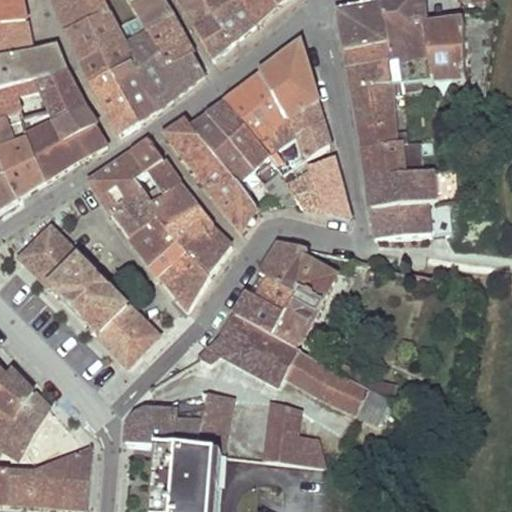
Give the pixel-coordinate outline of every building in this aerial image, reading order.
[(0,0),(0,65),(35,57),(27,25),(22,0),(0,0)] [(55,0),(57,2),(61,15),(97,0),(55,0)] [(113,78),(134,67),(125,49),(116,31),(110,18),(131,7),(127,0),(97,0),(61,15),(70,36),(83,65),(104,56),(113,78)] [(127,0),(131,7),(133,10),(150,0),(127,0)] [(138,19),(149,36),(174,22),(171,16),(161,0),(150,0),(133,10),(138,19)] [(178,0),(181,5),(186,13),(206,0),(178,0)] [(192,26),(198,37),(218,24),(207,0),(206,0),(186,13),(192,26)] [(207,0),(218,24),(234,48),(247,38),(258,29),(239,0),(207,0)] [(239,0),(258,29),(269,20),(280,11),(273,0),(239,0)] [(273,0),(280,11),(292,0),(273,0)] [(381,0),(383,10),(389,49),(392,66),(393,88),(404,87),(423,85),(428,85),(433,85),(429,32),(426,0),(381,0)] [(371,52),(389,49),(383,10),(365,14),(371,52)] [(346,56),(371,52),(365,14),(349,17),(340,19),(343,40),(346,56)] [(160,63),(168,74),(195,59),(178,29),(174,22),(149,36),(163,61),(160,63)] [(198,37),(214,65),(224,56),(234,48),(218,24),(198,37)] [(433,85),(468,85),(467,29),(448,30),(429,32),(433,85)] [(143,86),(157,114),(171,104),(182,95),(168,74),(160,63),(163,61),(149,36),(125,49),(134,67),(143,86)] [(348,72),(392,66),(389,49),(371,52),(346,56),(344,56),(347,66),(348,72)] [(0,95),(69,78),(57,50),(35,57),(0,65),(0,95)] [(264,83),(289,127),(320,107),(314,88),(302,51),(262,80),(264,83)] [(88,75),(94,88),(113,78),(104,56),(83,65),(88,75)] [(168,74),(182,95),(192,88),(206,77),(195,59),(168,74)] [(358,125),(364,154),(398,150),(397,140),(395,110),(394,102),(393,88),(392,66),(348,72),(358,125)] [(113,78),(94,88),(122,138),(141,126),(157,114),(143,86),(134,67),(113,78)] [(87,114),(69,78),(0,95),(0,125),(10,121),(21,115),(24,114),(21,104),(41,99),(49,114),(54,126),(87,114)] [(260,148),(289,127),(264,83),(249,94),(228,110),(247,134),(260,148)] [(405,96),(425,92),(423,85),(404,87),(405,96)] [(393,88),(394,102),(405,100),(405,96),(404,87),(393,88)] [(405,100),(394,102),(395,110),(406,109),(405,100)] [(332,150),(320,107),(289,127),(260,148),(272,161),(280,176),(283,180),(306,167),(332,150)] [(220,115),(210,121),(255,176),(272,161),(260,148),(247,134),(228,110),(220,115)] [(61,140),(66,146),(98,130),(92,122),(87,114),(54,126),(61,140)] [(0,214),(48,186),(30,142),(29,139),(23,122),(21,115),(10,121),(0,125),(0,214)] [(201,127),(193,133),(199,141),(241,189),(259,213),(273,210),(256,188),(254,190),(248,182),(255,176),(210,121),(201,127)] [(208,193),(242,236),(259,213),(241,189),(199,141),(193,133),(188,125),(166,140),(208,193)] [(30,142),(48,186),(57,180),(79,167),(66,146),(61,140),(54,126),(29,139),(30,142)] [(66,146),(79,167),(110,149),(105,140),(98,130),(66,146)] [(409,138),(397,140),(398,150),(402,150),(409,149),(409,138)] [(141,153),(134,158),(148,180),(150,179),(166,167),(152,149),(151,147),(149,147),(141,153)] [(420,178),(423,177),(421,148),(409,149),(402,150),(407,179),(420,178)] [(366,168),(368,182),(407,179),(402,150),(398,150),(364,154),(366,168)] [(92,187),(116,224),(147,198),(144,196),(142,191),(138,187),(142,184),(148,180),(134,158),(118,170),(92,187)] [(327,217),(352,222),(341,184),(335,162),(306,175),(286,185),(300,209),(303,213),(327,217)] [(165,201),(182,189),(174,179),(166,167),(150,179),(156,188),(158,191),(154,194),(161,205),(165,201)] [(280,176),(266,189),(282,208),(300,209),(286,185),(283,180),(280,176)] [(431,208),(437,208),(434,177),(423,177),(420,178),(407,179),(368,182),(371,200),(372,213),(407,210),(431,208)] [(156,188),(144,196),(147,198),(155,210),(161,205),(154,194),(158,191),(156,188)] [(159,225),(168,236),(199,212),(193,203),(182,189),(165,201),(161,205),(155,210),(151,213),(159,225)] [(147,198),(116,224),(122,232),(132,246),(159,225),(151,213),(155,210),(147,198)] [(375,244),(434,239),(446,238),(444,207),(437,208),(431,208),(407,210),(372,213),(373,221),(375,244)] [(199,212),(168,236),(185,256),(213,232),(214,231),(208,223),(199,212)] [(144,261),(162,282),(189,260),(185,256),(168,236),(159,225),(132,246),(132,247),(144,261)] [(213,232),(185,256),(189,260),(210,281),(224,261),(231,250),(213,232)] [(84,323),(131,370),(159,341),(52,233),(23,262),(84,323)] [(176,299),(189,316),(211,282),(210,281),(189,260),(162,282),(176,299)] [(325,308),(339,281),(318,270),(317,272),(305,266),(302,270),(286,292),(299,299),(287,320),(248,299),(242,307),(235,319),(274,342),(300,356),(303,347),(307,349),(327,310),(325,308)] [(286,292),(260,278),(253,291),(248,299),(287,320),(299,299),(286,292)] [(351,315),(340,335),(366,349),(377,330),(351,315)] [(383,428),(393,408),(300,356),(274,342),(235,319),(219,345),(200,363),(213,371),(220,359),(282,393),(287,382),(364,424),(375,429),(383,428)] [(17,426),(36,399),(24,387),(14,376),(8,383),(0,373),(0,416),(17,426)] [(208,394),(204,421),(179,420),(181,407),(166,411),(143,410),(132,416),(127,427),(128,437),(127,449),(160,454),(197,458),(219,461),(224,462),(236,401),(208,394)] [(52,415),(36,399),(17,426),(0,416),(0,458),(2,460),(5,457),(23,467),(52,415)] [(266,465),(325,472),(325,465),(322,455),(317,444),(299,442),(301,416),(273,410),(266,465)] [(0,508),(10,508),(70,511),(87,511),(89,493),(94,451),(94,450),(88,453),(87,453),(37,475),(0,474),(0,508)] [(214,511),(219,461),(197,458),(160,454),(154,511),(214,511)] [(219,461),(214,511),(219,511),(224,462),(219,461)]
